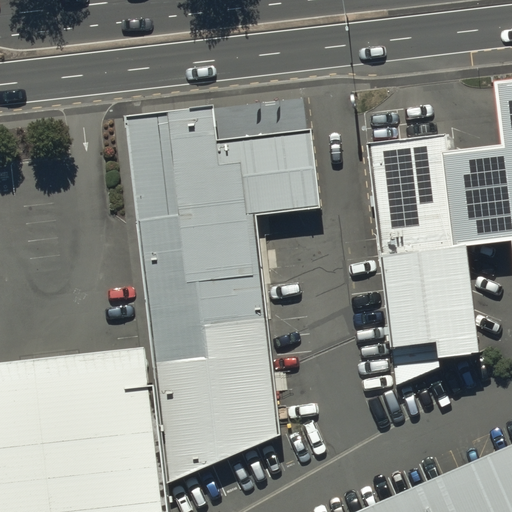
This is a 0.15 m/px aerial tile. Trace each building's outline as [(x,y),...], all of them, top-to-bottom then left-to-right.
[(498,117),(501,145),(450,151),(446,151),(457,247),(471,246),(507,241),(511,283),(511,76),(494,78),(498,117)] [(323,206),(313,132),(218,143),(214,108),(124,117),(151,346),(171,481),(284,435),(258,218),(323,206)] [(471,246),(457,247),(446,151),(450,151),(448,135),(369,144),(398,386),(483,351),(471,246)] [(172,511),(171,481),(151,346),(0,362),(0,511),(172,511)] [(511,511),(511,442),(345,511),(511,511)]
